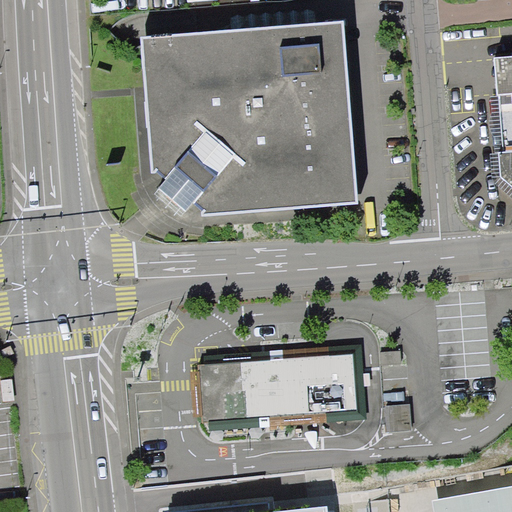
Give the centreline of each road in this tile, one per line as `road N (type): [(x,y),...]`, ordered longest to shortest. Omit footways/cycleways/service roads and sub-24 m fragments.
road 1 (tertiary): [(60,293),(439,260)]
road 2 (primary): [(60,293),(39,0)]
road 3 (residential): [(439,260),(422,0)]
road 4 (primary): [(85,511),(60,293)]
